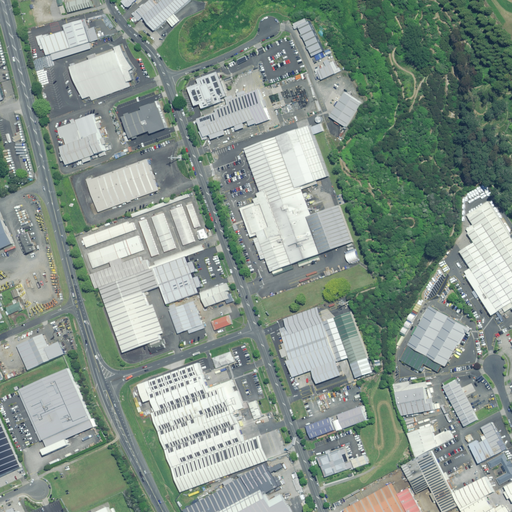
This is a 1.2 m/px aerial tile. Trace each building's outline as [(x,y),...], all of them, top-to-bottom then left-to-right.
[(91,0),(80,0),(68,3),(71,12),(93,6),(91,0)] [(139,21),(144,16),(157,6),(152,0),(151,0),(141,9),(140,8),(136,12),(136,13),(135,12),(133,14),(135,16),(136,16),(135,16),(139,21)] [(144,16),(156,30),(169,20),(176,14),(192,0),(164,0),(157,6),(144,16)] [(182,21),(176,14),(169,20),(175,27),(182,21)] [(306,18),(295,23),(297,27),(300,26),(308,22),(306,18)] [(325,51),(311,20),(308,22),(300,26),(314,56),(325,51)] [(40,40),(45,56),(50,55),(52,61),(90,49),(82,21),(63,27),(64,32),(40,40)] [(93,28),(86,30),(90,43),(97,41),(93,28)] [(114,53),(69,69),(82,104),(127,88),(126,84),(131,82),(128,72),(132,70),(126,62),(121,51),(119,47),(113,50),(114,53)] [(338,68),(335,61),(331,63),(332,64),(321,69),(319,70),(322,78),(323,79),(342,71),(340,67),(338,68)] [(228,96),(219,71),(199,79),(201,83),(190,87),(197,106),(202,104),(204,108),(224,101),(223,98),(228,96)] [(0,76),(0,101),(8,99),(0,76)] [(267,121),(256,91),(224,102),(225,106),(214,110),(215,114),(196,121),(202,139),(252,121),(254,125),(267,121)] [(344,128),(360,105),(344,94),(329,117),(344,128)] [(165,129),(156,102),(140,108),(142,111),(121,118),(129,139),(149,132),(150,134),(165,129)] [(59,147),(66,166),(104,152),(90,115),(55,128),(59,139),(61,138),(64,146),(59,147)] [(322,124),(312,127),(315,134),(324,131),(322,124)] [(311,125),(246,148),(262,193),(259,194),(260,197),(255,199),(256,203),(241,208),(252,237),(259,235),(260,237),(255,239),(262,260),(267,258),(272,272),(321,254),(308,217),(312,216),(302,187),(329,177),(311,125)] [(157,191),(145,160),(85,181),(97,213),(157,191)] [(190,197),(188,194),(132,214),(133,218),(190,197)] [(511,239),(488,202),(466,216),(473,226),(465,231),(472,240),(459,248),(472,269),(465,273),(492,315),(504,308),(506,312),(511,308),(511,239)] [(190,205),(186,206),(194,229),(198,227),(190,205)] [(312,216),(308,217),(321,254),(353,242),(340,205),(312,216)] [(181,207),(170,211),(182,245),(193,241),(181,207)] [(162,214),(151,218),(163,252),(174,248),(162,214)] [(0,249),(16,243),(4,217),(0,218),(0,249)] [(145,220),(138,223),(150,258),(158,255),(145,220)] [(131,221),(82,239),(85,248),(135,231),(131,221)] [(208,238),(206,229),(197,231),(200,240),(208,238)] [(37,250),(29,233),(20,238),(28,255),(37,250)] [(136,237),(87,255),(92,268),(141,251),(136,237)] [(359,261),(356,251),(352,252),(351,251),(346,253),(350,264),(352,263),(359,261)] [(191,262),(188,255),(156,267),(162,285),(195,273),(195,272),(199,271),(195,261),(191,262)] [(142,257),(92,275),(97,288),(100,287),(152,269),(148,259),(144,260),(142,257)] [(163,287),(156,267),(152,269),(100,287),(107,306),(145,293),(163,287)] [(195,273),(162,285),(163,287),(169,304),(202,292),(200,287),(204,285),(201,275),(196,277),(195,273)] [(227,285),(201,295),(205,308),(228,299),(226,293),(229,292),(227,285)] [(20,296),(18,289),(12,291),(15,298),(20,296)] [(162,340),(145,293),(107,306),(124,354),(162,340)] [(31,300),(34,307),(29,309),(31,314),(36,312),(35,310),(39,308),(39,309),(43,307),(40,300),(41,299),(40,296),(31,300)] [(18,304),(16,300),(13,301),(15,305),(7,308),(8,311),(6,312),(8,316),(20,311),(20,312),(24,310),(21,302),(18,304)] [(193,302),(170,310),(178,333),(202,325),(193,302)] [(469,330),(429,306),(407,345),(442,365),(444,366),(464,332),(467,333),(469,330)] [(338,361),(324,322),(319,307),(285,319),(288,326),(280,329),(285,343),(282,344),(283,349),(280,350),(283,358),(286,357),(294,377),(313,370),(318,384),(343,375),(338,361)] [(352,312),(335,318),(350,358),(357,378),(374,372),(352,312)] [(412,312),(400,334),(405,337),(417,315),(412,312)] [(227,315),(209,322),(212,331),(231,324),(227,315)] [(324,322),(338,361),(338,362),(350,358),(335,318),(324,322)] [(46,334),(20,345),(31,370),(68,353),(63,342),(53,346),(52,347),(46,334)] [(164,349),(161,342),(147,347),(150,354),(164,349)] [(442,365),(407,345),(399,358),(420,370),(424,363),(438,372),(442,365)] [(235,362),(231,352),(212,358),(216,369),(235,362)] [(146,382),(150,393),(204,373),(200,362),(146,382)] [(70,369),(21,390),(44,441),(47,440),(51,448),(96,428),(70,369)] [(153,413),(173,467),(246,441),(235,411),(245,407),(238,390),(235,392),(231,380),(209,388),(204,373),(150,393),(157,411),(153,413)] [(394,385),(403,416),(434,410),(432,398),(427,399),(425,388),(427,388),(426,381),(410,384),(409,382),(394,385)] [(465,426),(478,419),(461,384),(459,385),(456,381),(444,387),(465,426)] [(253,401),(247,403),(253,420),(260,417),(253,401)] [(362,406),(339,415),(344,429),(367,421),(362,406)] [(0,477),(24,467),(0,414),(0,477)] [(331,418),(307,427),(312,439),(335,430),(331,418)] [(468,446),(478,464),(505,450),(491,422),(480,428),(486,440),(478,444),(477,441),(468,446)] [(407,435),(415,460),(430,452),(453,439),(449,431),(434,439),(429,427),(407,435)] [(246,441),(173,467),(182,492),(270,460),(261,435),(246,441)] [(341,450),(319,458),(326,477),(348,470),(346,464),(341,450)] [(439,511),(448,511),(459,507),(430,452),(415,460),(400,467),(416,497),(428,490),(439,511)] [(511,477),(511,470),(503,453),(486,462),(489,468),(500,462),(506,472),(494,478),(498,485),(511,477)] [(366,455),(352,460),(353,461),(355,469),(369,464),(366,455)] [(353,461),(346,464),(348,470),(352,468),(352,470),(355,469),(353,461)] [(269,464),(184,510),(184,511),(226,511),(262,493),(265,497),(282,488),(269,464)] [(486,477),(480,480),(488,496),(494,493),(486,477)] [(462,509),(488,496),(480,480),(454,492),(462,509)] [(511,483),(503,488),(511,504),(511,503),(511,483)] [(404,511),(390,485),(342,510),(343,511),(404,511)] [(420,511),(408,490),(398,495),(407,511),(420,511)] [(262,493),(226,511),(291,511),(282,494),(268,501),(265,497),(262,493)] [(462,509),(463,511),(492,511),(484,498),(462,509)]
